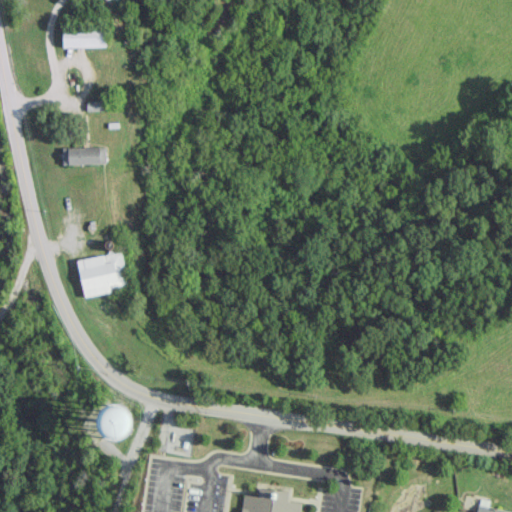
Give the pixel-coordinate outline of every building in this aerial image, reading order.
[(105,46),(105,26),(62,27),(62,47),(105,46)] [(62,164),(105,164),(105,147),(62,147),(62,164)] [(83,296),(128,289),(122,252),(77,259),(83,296)] [(100,407),(99,438),(128,438),(129,407),(100,407)] [(299,511),(301,503),(287,501),(288,491),(259,487),(258,496),(242,494),(240,511),(299,511)] [(511,511),(488,507),(489,500),(479,498),(476,511),(511,511)]
